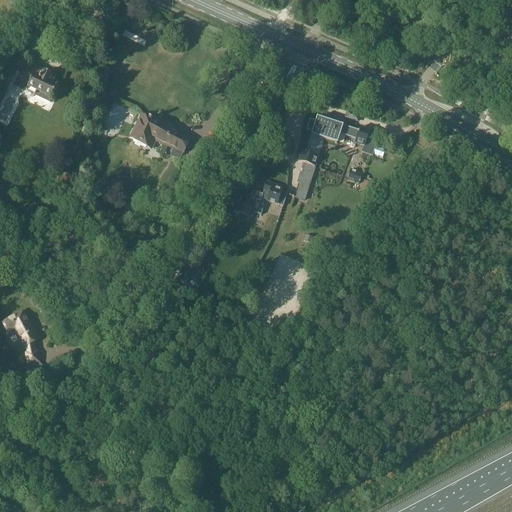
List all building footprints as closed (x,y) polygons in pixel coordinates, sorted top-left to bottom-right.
[(14,67),(16,69),(17,69),(20,71),(21,71),(28,58),(20,54),(14,67)] [(37,67),(26,91),(27,92),(26,94),(27,97),(30,98),(32,97),(34,95),(35,95),(51,103),(52,100),(54,98),(55,99),(59,90),(58,89),(59,87),(53,84),(57,76),(51,74),(52,73),(46,70),(45,71),(37,67)] [(141,115),(128,139),(152,151),(156,143),(172,150),(183,154),(184,155),(191,139),(168,126),(151,117),(150,119),(141,115)] [(309,121),(306,129),(307,132),(312,133),(311,136),(324,140),(328,142),(338,145),(339,142),(344,144),(346,137),(355,140),(354,144),(364,147),(362,153),(372,156),(376,145),(367,142),(370,131),(359,128),(358,132),(328,122),(319,119),(318,119),(316,120),(316,122),(311,120),(309,121)] [(300,184),(295,198),(304,201),(315,168),(318,157),(324,140),(311,136),(305,153),(302,152),(301,154),(300,154),(300,155),(301,155),(300,160),(299,159),(298,160),(299,160),(299,162),(303,164),(297,183),(300,184)] [(348,178),(354,180),(354,181),(360,184),(362,178),(363,173),(351,169),(348,178)] [(234,210),(233,212),(235,212),(239,214),(248,216),(250,217),(252,218),(254,213),(262,216),(264,207),(265,206),(263,205),(265,200),(267,201),(283,207),(287,194),(286,194),(282,193),(283,189),(266,183),(264,190),(263,194),(259,193),(257,192),(253,191),(250,200),(248,206),(246,205),(236,202),(236,204),(234,210)] [(107,229),(102,236),(122,249),(127,242),(107,229)] [(39,296),(34,302),(49,314),(54,308),(39,296)] [(24,311),(2,322),(8,333),(16,329),(25,347),(26,347),(27,353),(26,353),(28,364),(39,362),(37,351),(36,351),(34,342),(39,340),(24,311)]
